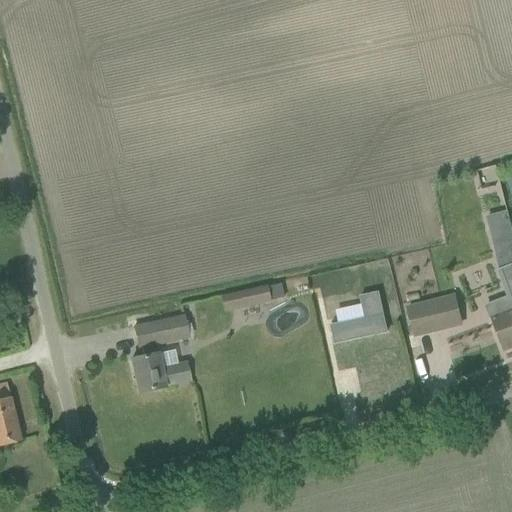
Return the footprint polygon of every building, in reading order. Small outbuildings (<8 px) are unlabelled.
[(508,297),(486,305),(490,316),(504,351),(511,348),(511,265),(499,271),(498,271),(508,297)] [(221,298),(225,313),(271,303),(268,288),(221,298)] [(359,297),(364,319),(330,326),(334,345),(387,333),(378,293),(359,297)] [(407,307),(415,337),(461,325),(454,296),(407,307)] [(134,328),(138,349),(188,338),(183,317),(134,328)] [(160,354),(131,361),(138,394),(165,388),(165,387),(191,381),(187,365),(178,367),(163,370),(160,354)] [(0,447),(20,442),(6,386),(0,387),(0,447)]
